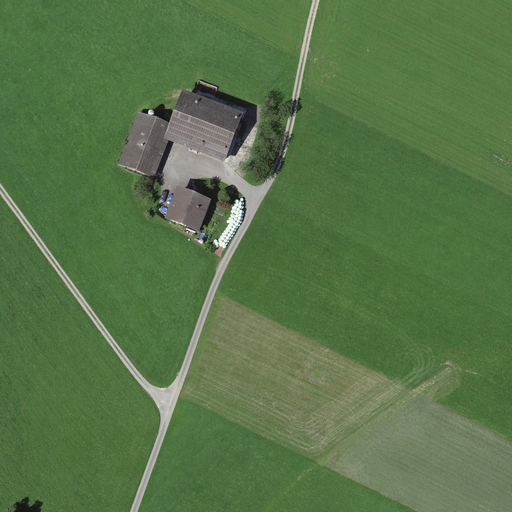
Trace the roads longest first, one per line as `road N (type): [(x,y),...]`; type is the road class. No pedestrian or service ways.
road 1 (track): [(169,411),(221,269),(280,161),(322,0)]
road 2 (track): [(0,194),(169,411)]
